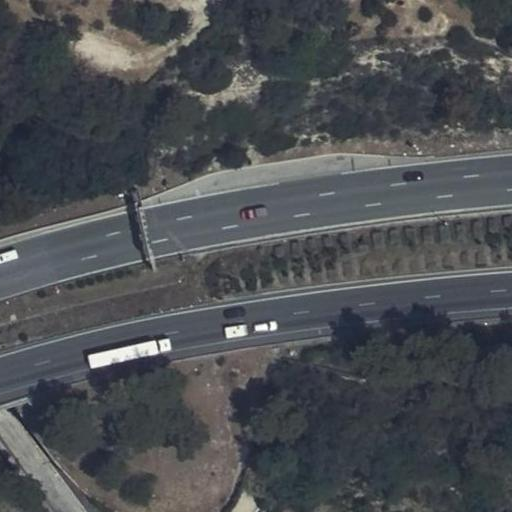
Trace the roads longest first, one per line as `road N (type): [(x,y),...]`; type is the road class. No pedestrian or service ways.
road 1 (motorway): [(511,181),(277,208),(134,234),(0,273)]
road 2 (motorway): [(0,379),(171,332),(511,290)]
